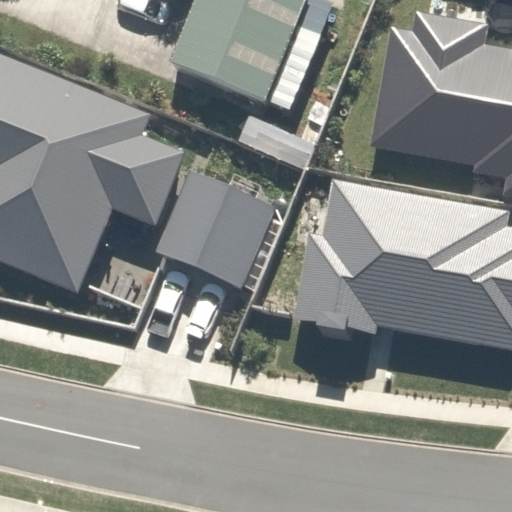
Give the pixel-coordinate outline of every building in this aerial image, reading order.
[(335,2),(330,0),(198,0),(172,63),(291,111),(335,2)] [(394,27),(370,144),(474,165),(473,171),(507,179),(504,192),(511,193),(511,51),(486,46),(491,28),(418,13),(414,32),(394,27)] [(0,261),(79,295),(115,210),(158,227),(189,157),(145,137),(154,117),(1,54),(0,55),(0,261)] [(276,209),(192,171),(157,249),(242,287),(276,209)] [(311,231),(294,318),(320,324),(319,329),(348,335),(349,329),(377,334),(379,325),(511,348),(511,226),(506,225),(509,212),(336,180),(324,234),(311,231)]
